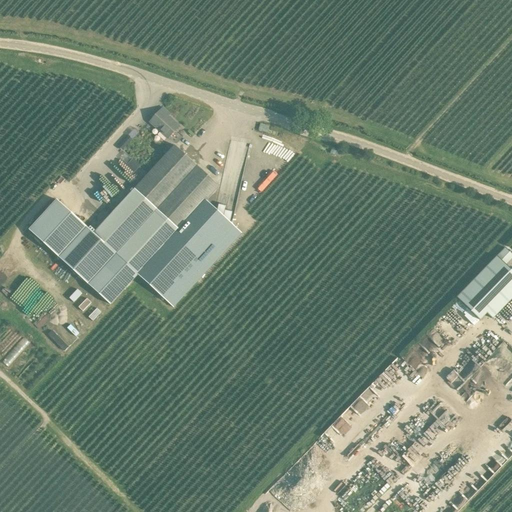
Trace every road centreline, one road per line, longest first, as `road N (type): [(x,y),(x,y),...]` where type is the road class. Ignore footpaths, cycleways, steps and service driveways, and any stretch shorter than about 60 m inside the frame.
road 1 (unclassified): [(511,201),(140,75),(0,43)]
road 2 (track): [(308,127),(424,0)]
road 3 (track): [(408,161),(511,46)]
